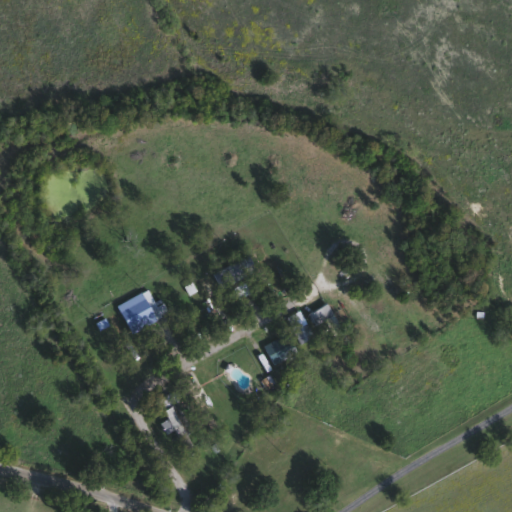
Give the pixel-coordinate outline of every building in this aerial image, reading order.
[(250,248),(258,243),(279,285),(271,289),(250,248)] [(227,268),(233,264),(251,292),(245,296),(227,268)] [(213,314),(195,279),(204,274),(222,309),(213,314)] [(148,307),(160,301),(166,312),(127,331),(114,303),(139,290),(148,307)] [(314,324),(306,311),(323,301),(331,315),(314,324)] [(291,327),(305,323),(309,337),(296,341),(291,327)] [(260,344),(284,332),(294,350),(270,363),(260,344)] [(188,393),(200,386),(210,403),(204,406),(216,426),(210,430),(188,393)]
